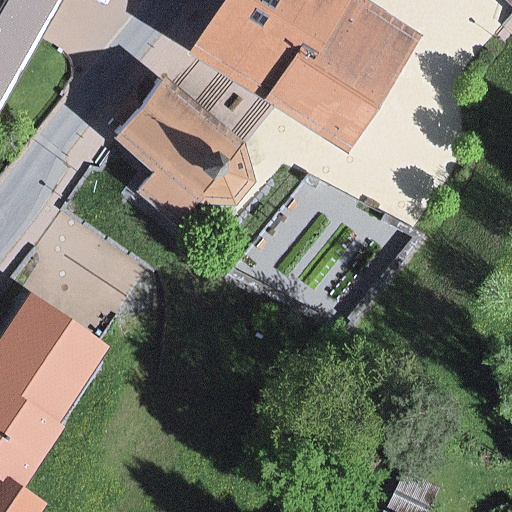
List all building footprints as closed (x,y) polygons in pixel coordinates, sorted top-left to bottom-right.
[(0,0),(0,78),(69,0),(0,0)] [(219,0),(188,51),(257,93),(283,109),(353,153),(424,39),(373,7),(361,0),(219,0)] [(141,102),(114,134),(157,170),(144,185),(189,223),(208,200),(247,201),(266,178),(251,139),(168,70),(141,102)] [(40,297),(0,357),(0,466),(3,469),(29,486),(56,446),(48,441),(112,344),(40,297)] [(3,469),(0,473),(0,511),(44,511),(52,501),(29,486),(3,469)]
